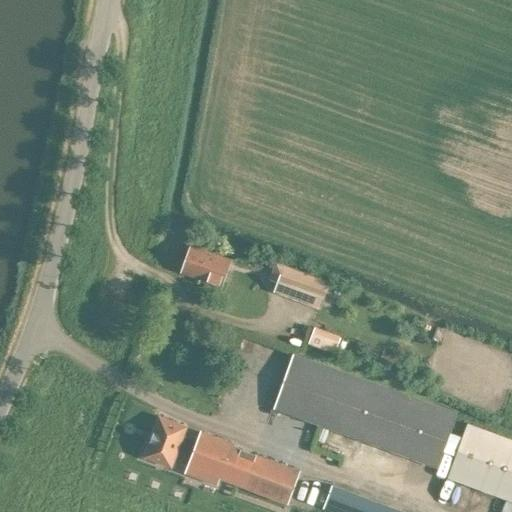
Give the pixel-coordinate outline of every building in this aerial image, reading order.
[(204,279),(222,284),(232,257),(191,242),(181,270),(204,278),(204,279)] [(276,260),(269,278),(277,281),(274,289),(320,307),(330,279),(276,260)] [(116,285),(114,302),(124,303),(127,286),(116,285)] [(333,349),(339,333),(314,324),(308,340),(333,349)] [(267,348),(268,343),(258,339),(252,359),(271,365),(275,351),(267,348)] [(293,351),(273,407),(438,466),(444,448),(456,453),(447,477),(511,500),(511,438),(467,422),(462,435),(450,430),(458,408),(293,351)] [(288,501),(299,469),(200,433),(198,438),(184,433),(187,424),(160,414),(145,456),(171,465),(177,449),(192,454),(188,464),(288,501)] [(411,511),(332,482),(323,505),(341,511),(411,511)]
